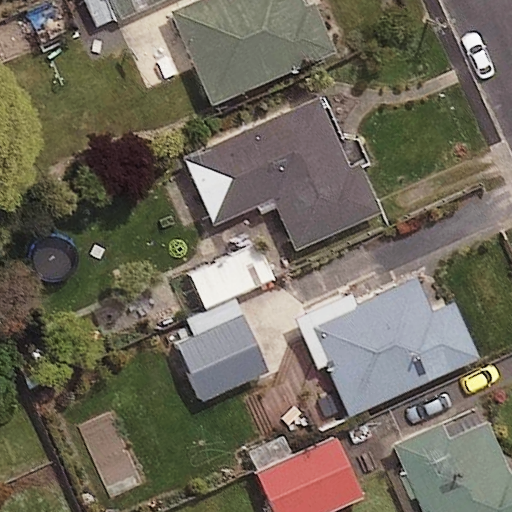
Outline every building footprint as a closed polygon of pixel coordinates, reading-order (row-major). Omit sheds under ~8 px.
[(323,45),(303,0),(163,0),(161,1),(201,97),(323,45)] [(367,205),(316,87),(173,148),(205,221),(265,195),(284,241),(367,205)] [(265,272),(252,239),(184,266),(197,299),(265,272)] [(406,273),(303,321),(345,409),(477,347),(450,290),(421,303),(406,273)] [(231,303),(164,335),(193,396),(260,364),(231,303)] [(55,370),(45,342),(13,354),(23,382),(55,370)] [(511,511),(511,461),(503,466),(475,400),(387,439),(418,511),(511,511)] [(330,423),(252,456),(275,511),(308,511),(359,491),(330,423)]
